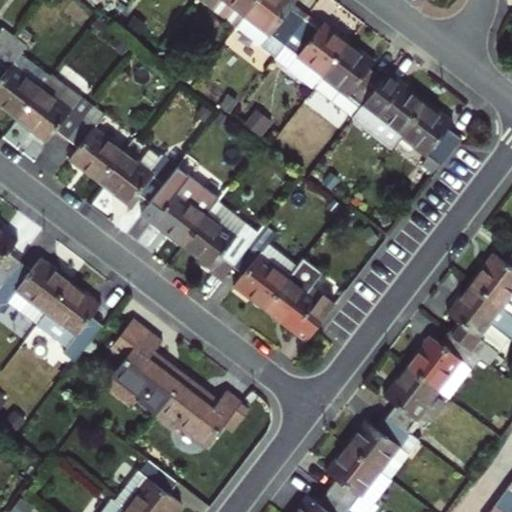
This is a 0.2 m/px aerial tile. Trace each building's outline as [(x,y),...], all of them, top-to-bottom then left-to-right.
[(244,16),(256,0),(220,0),(213,10),(236,27),(244,16)] [(284,47),(306,19),(291,8),(295,3),(290,0),(256,0),(244,16),(284,47)] [(314,88),(348,44),(322,24),(318,29),(306,19),(284,47),(275,59),(314,88)] [(0,55),(13,38),(2,29),(0,31),(0,55)] [(0,55),(0,63),(7,69),(0,79),(0,105),(18,119),(52,75),(22,53),(26,47),(13,38),(0,55)] [(354,119),(384,79),(371,69),(374,63),(348,44),(314,88),(354,119)] [(402,137),(427,104),(401,84),(388,74),(384,79),(354,119),(352,121),(391,151),(402,137)] [(52,75),(18,119),(47,141),(55,129),(67,138),(84,116),(93,105),(52,75)] [(452,124),(427,104),(402,137),(441,167),(463,139),(449,129),(452,124)] [(84,116),(67,138),(79,147),(70,159),(100,182),(124,152),(92,129),(96,124),(84,116)] [(124,152),(100,182),(130,205),(138,194),(150,202),(179,165),(164,155),(160,161),(147,151),(138,163),(124,152)] [(150,202),(162,211),(153,223),(183,246),(217,202),(216,195),(211,192),(205,192),(197,202),(178,189),(190,173),(179,165),(150,202)] [(217,202),(183,246),(223,275),(257,231),(217,202)] [(17,243),(0,229),(0,286),(19,261),(9,254),(17,243)] [(511,255),(506,263),(495,255),(473,284),(504,309),(511,314),(511,255)] [(302,257),(264,308),(293,330),(308,342),(337,304),(312,286),(322,272),(302,257)] [(32,271),(19,261),(0,286),(0,298),(7,304),(18,291),(46,313),(69,283),(39,260),(32,271)] [(69,283),(46,313),(37,323),(65,344),(60,351),(75,362),(103,327),(91,317),(99,307),(69,283)] [(491,363),(511,336),(511,314),(504,309),(473,284),(450,313),(460,321),(451,332),(474,350),(483,356),(491,363)] [(110,375),(140,398),(136,402),(154,416),(180,382),(149,357),(162,340),(132,317),(109,347),(123,358),(110,375)] [(464,361),(465,363),(474,350),(451,332),(442,344),(432,337),(410,365),(441,390),(464,361)] [(474,350),(465,363),(464,361),(441,390),(452,398),(483,356),(474,350)] [(419,422),(417,422),(441,390),(410,365),(385,397),(395,404),(387,414),(410,433),(419,422)] [(240,401),(225,389),(211,406),(180,382),(154,416),(173,430),(176,426),(204,448),(240,401)] [(419,440),(452,398),(441,390),(417,422),(419,422),(410,433),(419,440)] [(348,446),(379,470),(399,445),(410,454),(420,441),(419,440),(410,433),(387,414),(377,428),(367,421),(348,446)] [(391,479),(410,454),(399,445),(379,470),(391,479)] [(327,471),(337,479),(328,490),(351,508),(356,511),(364,511),(391,479),(379,470),(348,446),(327,471)] [(162,471),(176,482),(184,471),(170,460),(162,471)] [(147,478),(123,509),(127,511),(171,511),(179,503),(167,494),(176,482),(162,471),(152,464),(144,475),(147,478)] [(511,511),(511,489),(508,487),(495,505),(505,511),(511,511)] [(295,511),(346,511),(351,508),(328,490),(318,504),(309,496),(295,511)] [(127,511),(123,509),(111,499),(101,511),(127,511)]
